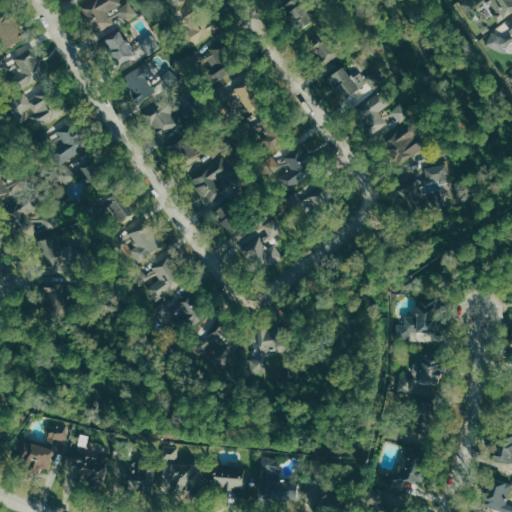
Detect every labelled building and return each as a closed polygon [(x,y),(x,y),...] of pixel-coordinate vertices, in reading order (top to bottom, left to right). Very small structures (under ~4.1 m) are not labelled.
[(92,0),(78,8),(93,34),(123,17),(126,22),(138,15),(130,2),(123,6),(119,0),(92,0)] [(313,20),(300,0),(292,0),(281,7),(296,30),(313,20)] [(479,0),(480,1),(481,1),(499,23),(511,12),(511,0),(510,3),(507,0),(479,0)] [(0,41),(4,49),(26,38),(12,10),(0,16),(0,41)] [(195,43),(218,29),(208,12),(185,26),(195,43)] [(153,35),(130,48),(120,30),(103,39),(117,64),(138,52),(142,59),(161,48),(153,35)] [(486,45),(505,54),(511,40),(492,32),(486,45)] [(309,47),(323,66),(339,55),(325,36),(309,47)] [(205,56),(211,66),(204,70),(213,85),(233,72),(218,48),(205,56)] [(9,77),(13,89),(43,81),(35,51),(16,57),(21,74),(9,77)] [(328,76),(344,98),(369,81),(361,71),(352,77),(343,65),(328,76)] [(120,80),(137,101),(154,88),(137,66),(120,80)] [(253,112),(248,87),(226,92),(231,116),(253,112)] [(67,113),(57,95),(45,102),(40,93),(29,99),(26,93),(8,103),(20,124),(31,117),(37,129),(67,113)] [(356,110),(372,135),(398,118),(401,122),(412,115),(402,101),(390,109),(379,94),(356,110)] [(143,110),(156,136),(185,122),(173,96),(143,110)] [(266,154),(281,143),(264,121),(250,132),(266,154)] [(51,153),(62,166),(85,145),(67,126),(52,140),(58,147),(51,153)] [(385,140),(399,164),(424,150),(411,126),(385,140)] [(198,152),(186,134),(169,146),(182,164),(198,152)] [(291,192),(311,173),(308,169),(316,162),(299,144),(280,162),(273,154),(262,164),(275,178),(277,176),(291,192)] [(227,159),(192,177),(205,203),(227,193),(224,187),(237,180),(227,159)] [(81,170),(89,175),(93,167),(85,163),(81,170)] [(425,168),(427,179),(401,184),(405,202),(442,194),(440,185),(451,182),(447,163),(425,168)] [(56,175),(66,186),(77,175),(67,165),(56,175)] [(0,206),(16,197),(0,169),(0,206)] [(325,196),(317,182),(285,199),(293,213),(325,196)] [(131,210),(107,187),(94,201),(118,223),(131,210)] [(17,234),(34,227),(24,201),(7,208),(17,234)] [(231,233),(244,222),(226,202),(213,213),(231,233)] [(265,225),(270,236),(245,248),(254,268),(281,255),(273,238),(284,233),(277,219),(265,225)] [(137,260),(164,247),(156,232),(149,236),(143,226),(130,233),(137,247),(132,250),(137,260)] [(64,261),(55,235),(38,241),(46,267),(64,261)] [(131,274),(140,289),(145,285),(155,301),(183,284),(168,260),(146,274),(141,267),(131,274)] [(66,309),(65,285),(43,286),(44,310),(66,309)] [(174,309),(193,328),(208,314),(190,295),(174,309)] [(397,324),(398,341),(438,341),(438,321),(429,321),(428,310),(416,310),(416,316),(405,316),(405,324),(397,324)] [(217,351),(212,358),(225,368),(244,342),(218,323),(204,342),(217,351)] [(257,349),(281,348),(280,329),(257,330),(257,349)] [(437,391),(437,354),(422,354),(422,362),(413,362),(413,375),(400,375),(400,391),(437,391)] [(68,426),(49,426),(48,445),(25,444),(25,469),(51,469),(51,448),(57,448),(57,439),(68,440),(68,426)] [(511,461),(511,435),(495,435),(494,461),(511,461)] [(179,446),(164,446),(163,460),(166,460),(164,492),(200,494),(201,466),(178,465),(179,446)] [(91,456),(72,449),(68,449),(64,458),(64,470),(88,481),(87,489),(101,490),(102,487),(103,479),(108,465),(108,460),(101,457),(91,456)] [(393,487),(413,493),(425,457),(405,451),(393,487)] [(288,481),(276,480),(279,458),(262,456),(258,499),(285,502),(288,481)] [(125,487),(148,493),(155,468),(132,461),(125,487)] [(212,490),(244,488),(243,466),(211,468),(212,490)] [(511,511),(511,505),(507,504),(511,485),(511,483),(489,478),(482,506),(507,511),(511,511)] [(366,502),(376,505),(373,511),(400,511),(406,496),(370,486),(366,502)]
